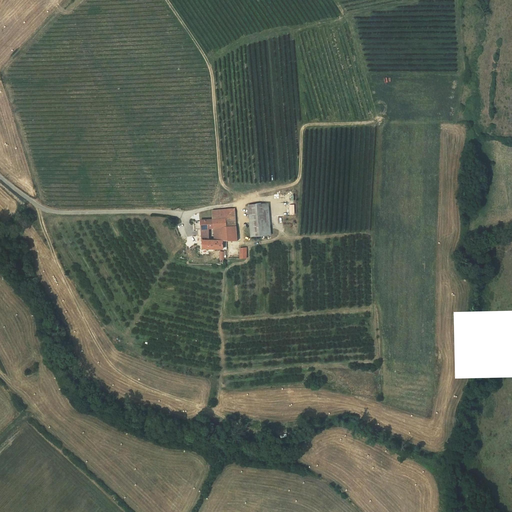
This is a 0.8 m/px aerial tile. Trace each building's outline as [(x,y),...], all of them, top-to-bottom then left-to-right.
[(249,205),(251,237),(267,236),(265,204),(249,205)] [(235,226),(235,213),(230,214),(229,209),(212,211),(212,220),(225,219),(226,227),(235,226)] [(208,229),(214,229),(225,228),(226,241),(237,242),(235,226),(226,227),(225,219),(212,220),(200,221),(201,229),(208,229)] [(226,241),(225,228),(214,229),(215,241),(226,241)] [(202,249),(222,249),(222,247),(226,247),(226,241),(215,241),(209,241),(208,241),(208,238),(207,236),(204,237),(204,236),(201,236),(202,249)]
